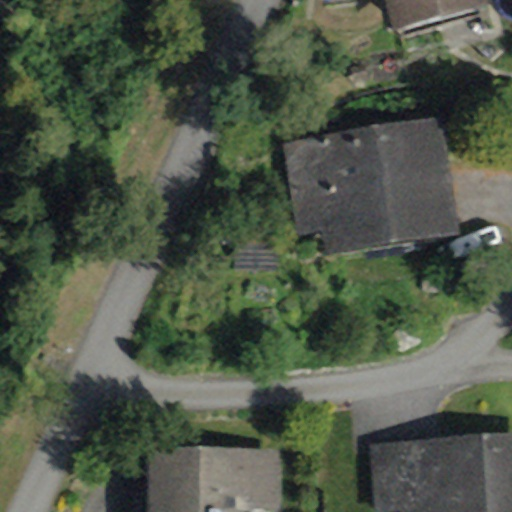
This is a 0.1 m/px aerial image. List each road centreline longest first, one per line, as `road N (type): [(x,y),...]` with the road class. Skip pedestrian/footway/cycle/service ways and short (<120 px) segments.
road 1 (residential): [(91,373),(205,395),(319,390),(429,373),(479,340),(511,299)]
road 2 (residential): [(91,373),(254,0)]
road 3 (residential): [(29,511),(91,373)]
